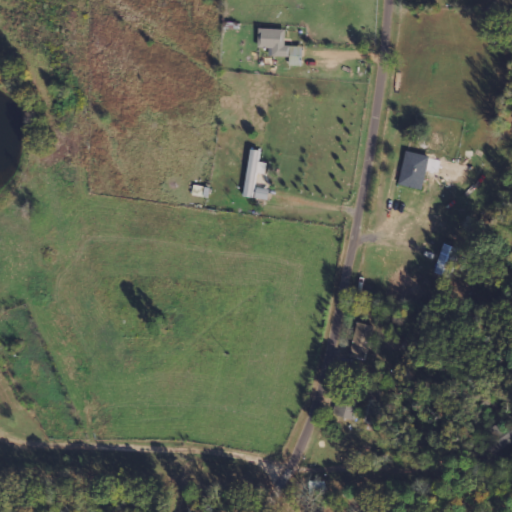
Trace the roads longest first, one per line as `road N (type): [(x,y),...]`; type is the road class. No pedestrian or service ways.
road 1 (residential): [(272,511),(335,361),(368,204),(393,0)]
road 2 (residential): [(295,471),(254,456),(0,441)]
